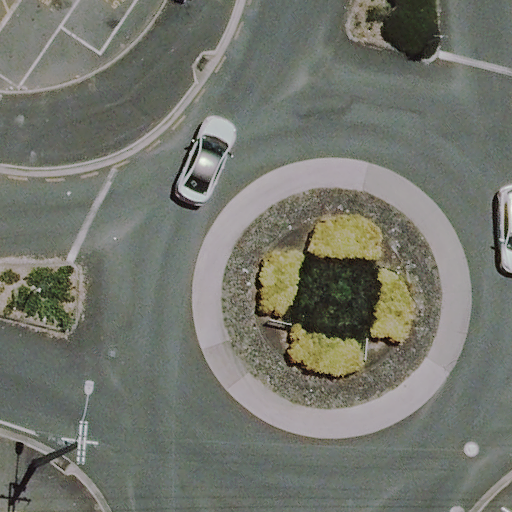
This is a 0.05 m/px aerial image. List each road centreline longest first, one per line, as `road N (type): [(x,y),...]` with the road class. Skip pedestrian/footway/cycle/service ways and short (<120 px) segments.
road 1 (tertiary): [(134,307),(143,240),(174,179),(224,132),(286,104),(354,99)]
road 2 (tertiary): [(298,495),(235,472),(183,430),(148,373),(134,307)]
road 3 (tertiary): [(511,393),(470,447),(418,481),(359,498),(298,495)]
road 4 (tertiary): [(354,99),(421,118),(478,158),(511,206)]
road 5 (residential): [(0,285),(134,307)]
